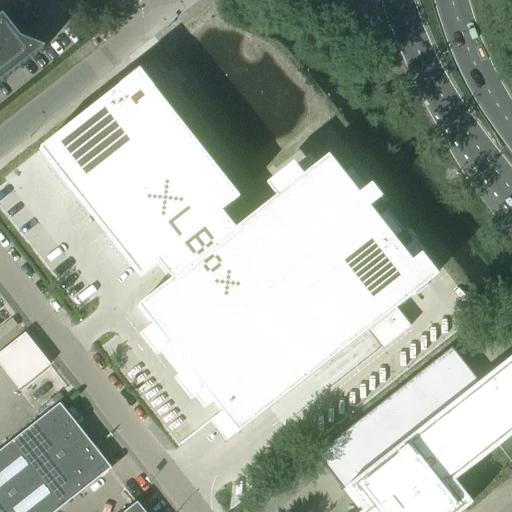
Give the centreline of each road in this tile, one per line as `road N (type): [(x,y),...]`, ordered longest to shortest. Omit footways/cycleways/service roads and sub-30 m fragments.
road 1 (unclassified): [(185,511),(0,270)]
road 2 (secondary): [(398,0),(440,92),(511,192)]
road 3 (unclassified): [(0,144),(130,46),(135,11)]
road 4 (secondary): [(511,120),(469,59),(448,0)]
